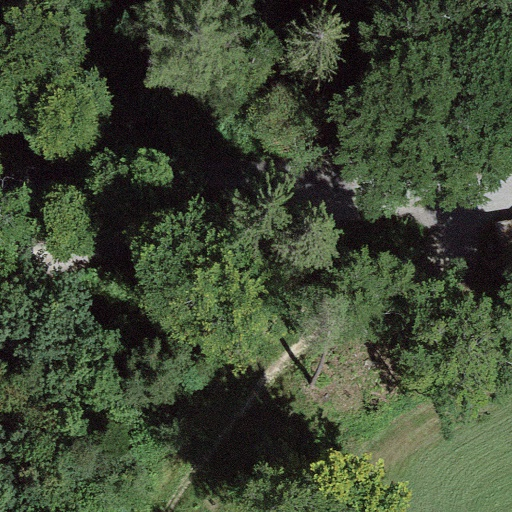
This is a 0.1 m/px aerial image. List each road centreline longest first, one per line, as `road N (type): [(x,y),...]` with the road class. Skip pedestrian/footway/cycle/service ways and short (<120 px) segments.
road 1 (track): [(0,265),(355,192),(511,190)]
road 2 (track): [(355,192),(0,194)]
